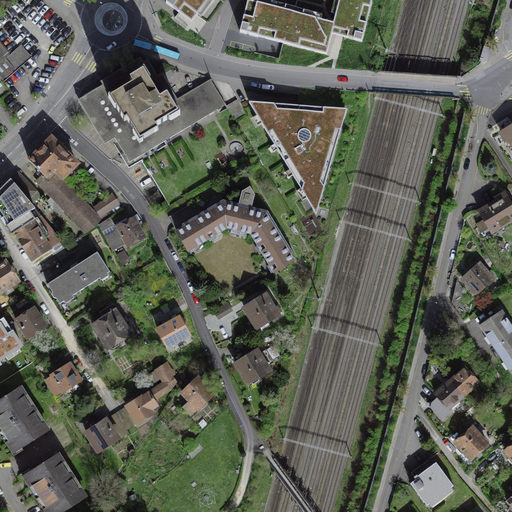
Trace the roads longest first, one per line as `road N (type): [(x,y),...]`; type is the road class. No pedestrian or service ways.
road 1 (residential): [(252,456),(172,256),(134,196),(50,111)]
road 2 (residential): [(496,82),(395,464)]
road 3 (residential): [(496,82),(455,89),(210,64)]
road 4 (residential): [(115,411),(0,232)]
